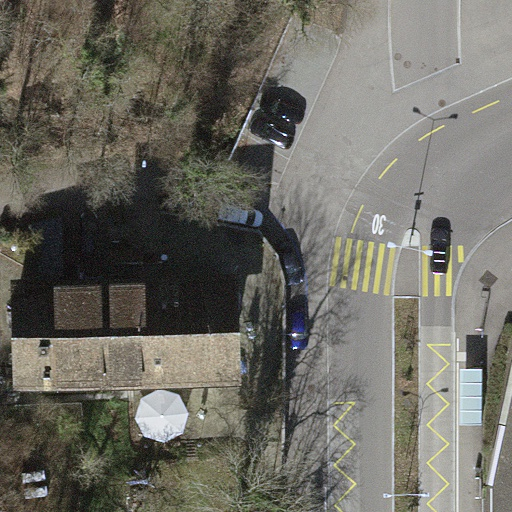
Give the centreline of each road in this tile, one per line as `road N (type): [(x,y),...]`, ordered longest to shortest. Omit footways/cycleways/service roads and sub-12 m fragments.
road 1 (track): [(413,219),(166,181),(0,197)]
road 2 (tertiary): [(404,511),(413,219),(442,179)]
road 3 (residential): [(430,0),(442,179)]
